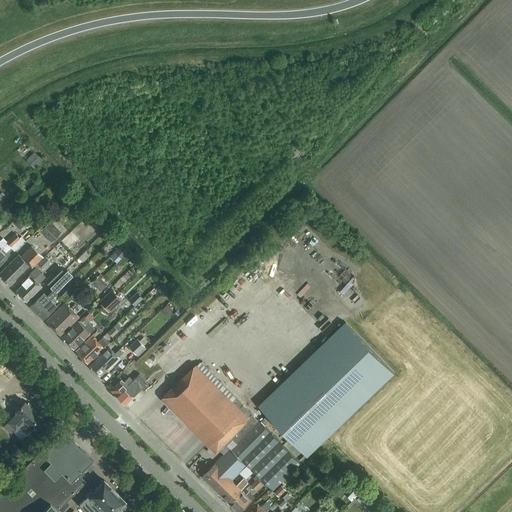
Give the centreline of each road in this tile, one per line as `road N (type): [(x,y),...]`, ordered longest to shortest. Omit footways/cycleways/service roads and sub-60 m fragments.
road 1 (trunk): [(0,63),(40,42),(126,18),(290,15),(361,0)]
road 2 (residential): [(21,310),(123,414)]
road 3 (tertiary): [(103,416),(9,323)]
